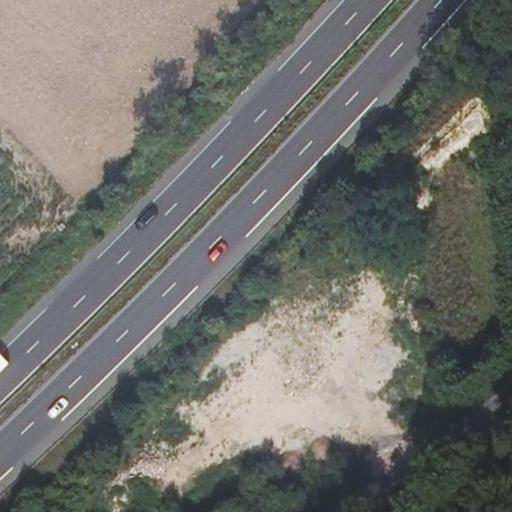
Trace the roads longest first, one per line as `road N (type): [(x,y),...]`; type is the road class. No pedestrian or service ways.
road 1 (trunk): [(0,449),(355,91),(434,0)]
road 2 (trunk): [(369,0),(0,370)]
road 3 (tertiary): [(349,511),(511,397)]
